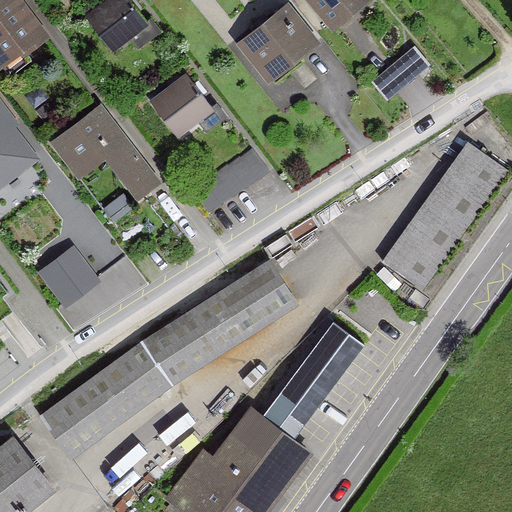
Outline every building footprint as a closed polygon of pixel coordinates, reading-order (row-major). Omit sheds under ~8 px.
[(18,0),(2,0),(0,2),(0,62),(0,63),(21,47),(24,51),(45,35),(18,0)] [(129,0),(109,0),(86,18),(110,49),(146,22),(129,0)] [(311,0),(334,26),(352,11),(351,10),(362,0),(311,0)] [(242,43),(270,78),(284,67),(288,72),(303,60),(299,55),(315,42),(287,6),(242,43)] [(427,64),(414,48),(404,57),(417,72),(427,64)] [(188,75),(152,103),(176,134),(212,107),(188,75)] [(395,91),(382,76),(375,82),(387,97),(395,91)] [(0,107),(0,181),(32,157),(9,126),(12,123),(0,107)] [(94,117),(55,146),(77,176),(104,156),(137,198),(158,181),(107,114),(97,121),(94,117)] [(468,141),(382,261),(422,289),(424,291),(510,171),(468,141)] [(258,180),(269,171),(252,148),(240,157),(239,156),(228,165),(227,164),(215,173),(214,172),(203,181),(202,180),(190,189),(208,212),(220,203),(221,204),(232,195),(233,196),(245,187),(246,188),(257,179),(258,180)] [(65,301),(94,279),(73,251),(44,273),(65,301)] [(72,455),(169,384),(220,351),(296,303),(269,260),(139,343),(42,415),(72,455)] [(364,343),(333,319),(261,417),(292,440),(364,343)] [(203,451),(169,496),(190,511),(263,511),(308,452),(292,440),(261,417),(251,408),(213,459),(203,451)] [(12,438),(0,447),(0,511),(19,511),(51,487),(12,438)]
